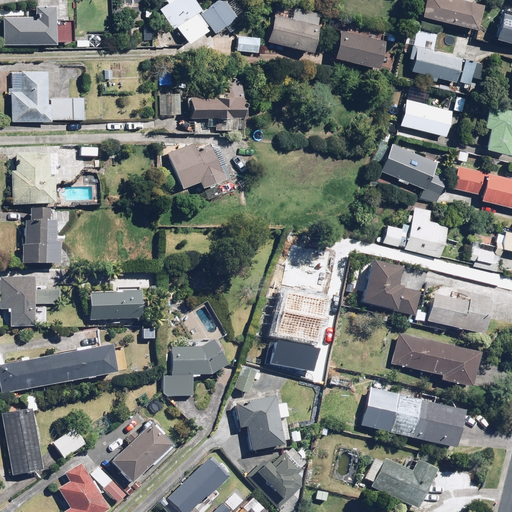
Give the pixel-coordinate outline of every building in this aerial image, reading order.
[(157,0),(161,4),(152,10),(167,30),(171,27),(183,43),(205,27),(211,35),(232,19),(218,0),(214,0),(197,13),(187,0),(157,0)] [(422,0),(418,18),(474,31),(480,8),(481,8),(483,1),(479,0),(472,0),(472,3),(460,0),(422,0)] [(305,53),(314,14),(270,4),(261,42),(305,53)] [(1,17),(0,27),(0,44),(48,46),(48,43),(67,43),(68,21),(48,20),(48,7),(29,6),(29,18),(1,17)] [(511,12),(498,8),(489,39),(511,45),(511,12)] [(391,35),(381,33),(336,23),(328,59),(373,69),(379,42),(389,44),(391,35)] [(409,60),(406,72),(468,86),(473,63),(438,55),(439,48),(430,45),(433,34),(412,30),(405,59),(409,60)] [(255,38),(233,37),(232,52),(255,53),(255,38)] [(10,71),(10,73),(7,121),(45,123),(46,120),(79,121),(81,99),(42,97),(43,72),(10,71)] [(168,72),(157,72),(156,86),(168,86),(168,72)] [(237,79),(222,78),(221,98),(184,97),(184,117),(211,118),(211,132),(232,132),(232,118),(239,118),(239,97),(236,97),(237,79)] [(460,119),(465,98),(451,94),(447,112),(422,106),(425,92),(404,87),(395,125),(442,136),(447,116),(460,119)] [(176,93),(156,94),(156,115),(176,114),(176,93)] [(511,112),(484,106),(480,127),(486,129),(481,150),(505,155),(508,140),(511,141),(511,112)] [(192,149),(189,143),(161,153),(174,188),(192,181),(195,189),(225,178),(212,145),(208,146),(206,143),(192,149)] [(434,162),(387,143),(375,173),(419,191),(416,198),(432,204),(444,176),(430,171),(434,162)] [(93,149),(75,148),(75,155),(92,156),(93,149)] [(10,154),(10,156),(9,207),(49,208),(49,179),(52,179),(52,155),(10,154)] [(511,179),(454,166),(449,188),(477,195),(475,201),(511,209),(511,179)] [(99,207),(100,186),(93,185),(92,200),(72,199),(72,206),(99,207)] [(411,207),(404,237),(398,235),(400,229),(382,224),(378,239),(376,238),(375,243),(400,249),(435,258),(444,226),(425,221),(427,211),(411,207)] [(19,247),(19,267),(54,268),(55,243),(50,243),(51,213),(25,212),(24,224),(21,224),(20,247),(19,247)] [(511,233),(501,231),(498,242),(492,241),(491,246),(470,241),(464,263),(494,271),(498,256),(502,257),(504,251),(511,253),(511,233)] [(396,270),(366,263),(356,305),(410,319),(417,293),(392,287),(396,270)] [(272,303),(296,307),(296,310),(305,311),(305,308),(327,312),(331,285),(277,276),(272,303)] [(58,293),(29,292),(30,281),(0,280),(0,310),(6,310),(6,327),(29,327),(29,305),(57,306),(58,293)] [(84,321),(87,321),(135,322),(135,292),(114,292),(114,297),(85,296),(84,321)] [(429,298),(422,324),(478,338),(486,305),(463,299),(462,306),(429,298)] [(474,355),(395,336),(388,366),(437,378),(436,382),(465,390),(474,355)] [(195,351),(166,350),(165,377),(160,377),(159,398),(190,399),(190,376),(207,377),(222,366),(205,343),(195,351)] [(51,358),(27,362),(27,358),(8,362),(8,365),(0,366),(0,394),(111,376),(106,348),(94,350),(94,347),(51,354),(51,358)] [(254,373),(240,367),(231,390),(244,395),(254,373)] [(459,415),(365,390),(355,427),(450,451),(459,415)] [(39,474),(34,445),(39,444),(31,396),(21,397),(23,411),(0,414),(0,425),(9,479),(39,474)] [(285,441),(282,420),(279,405),(270,407),(269,398),(230,405),(234,431),(242,429),(246,454),(277,449),(276,443),(285,441)] [(109,426),(102,417),(87,429),(94,437),(109,426)] [(131,482),(168,448),(169,447),(146,423),(139,429),(140,430),(98,469),(96,467),(88,475),(115,504),(124,496),(126,498),(136,488),(131,482)] [(80,446),(69,430),(49,445),(60,460),(80,446)] [(297,431),(288,432),(289,445),(298,444),(297,431)] [(287,449),(281,454),(266,468),(261,462),(243,479),(260,497),(257,500),(267,511),(277,511),(279,511),(290,511),(283,503),(298,490),(297,471),(304,465),(299,459),(304,455),(298,449),(292,454),(287,449)] [(226,479),(205,458),(162,500),(174,511),(173,511),(186,511),(202,497),(204,500),(226,479)] [(413,511),(431,472),(431,470),(411,461),(406,472),(379,460),(378,464),(371,460),(361,482),(367,485),(365,490),(413,511)] [(102,511),(103,511),(104,511),(95,497),(97,496),(89,483),(88,484),(77,466),(60,476),(65,485),(54,492),(66,511),(64,511),(102,511)] [(325,493),(311,490),(309,500),(323,503),(325,493)] [(267,511),(257,500),(253,504),(248,499),(238,509),(240,511),(267,511)]
